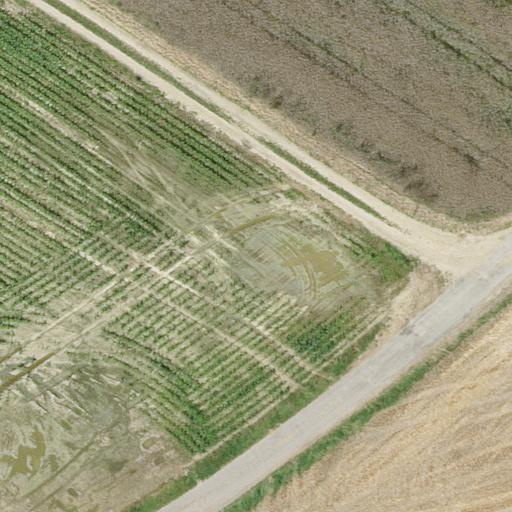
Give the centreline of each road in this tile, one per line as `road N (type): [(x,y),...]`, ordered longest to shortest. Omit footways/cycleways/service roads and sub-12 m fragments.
road 1 (track): [(506,261),(395,224),(42,0)]
road 2 (track): [(511,256),(183,511)]
